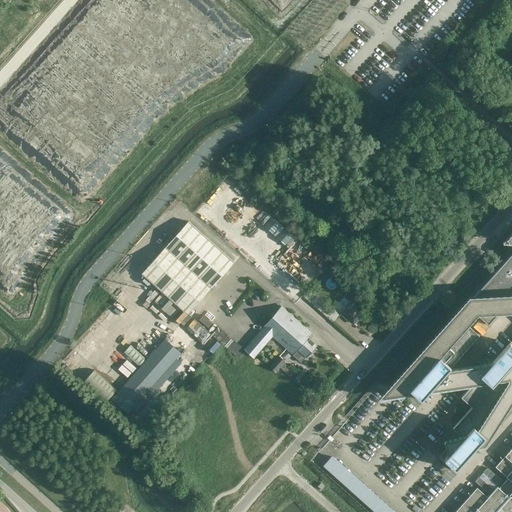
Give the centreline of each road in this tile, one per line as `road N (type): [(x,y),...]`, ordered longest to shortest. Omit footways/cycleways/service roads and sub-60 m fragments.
road 1 (unclassified): [(0,412),(62,342),(87,281),(205,150),(257,120),(323,51)]
road 2 (unclassified): [(237,511),(511,204)]
